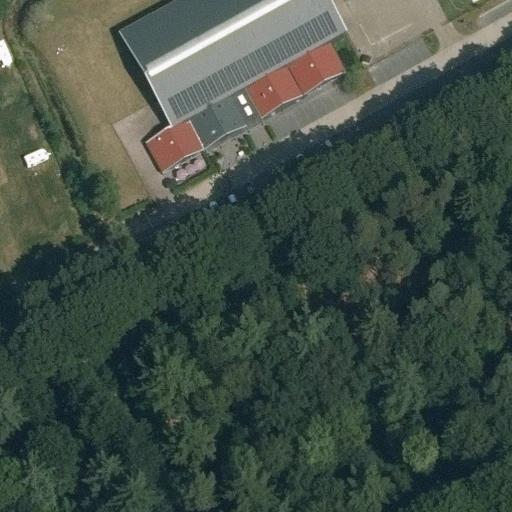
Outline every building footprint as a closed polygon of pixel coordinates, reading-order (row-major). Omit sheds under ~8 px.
[(98,98),(131,158),(147,149),(163,178),(345,77),(330,48),(346,39),(323,0),(125,0),(79,26),(95,55),(79,64),(86,76),(72,83),(85,106),(98,98)] [(382,30),(387,46),(418,36),(413,20),(382,30)] [(0,69),(15,63),(0,26),(0,69)] [(0,190),(12,185),(0,160),(0,190)] [(0,344),(28,331),(17,308),(0,316),(0,344)]
